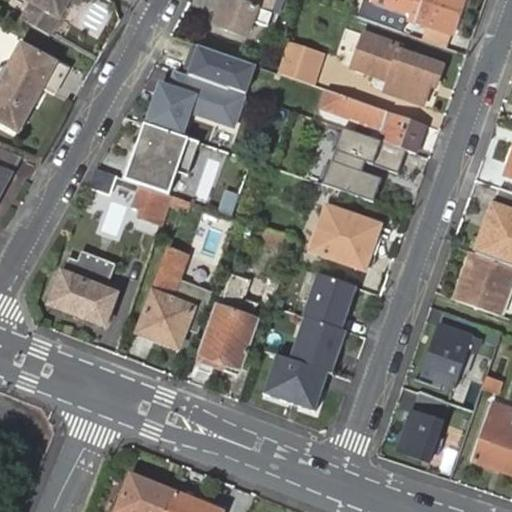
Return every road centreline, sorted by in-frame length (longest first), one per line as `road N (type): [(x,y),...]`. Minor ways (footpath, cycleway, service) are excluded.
road 1 (residential): [(342,479),(510,0)]
road 2 (residential): [(161,2),(0,295)]
road 3 (tertiary): [(342,479),(108,392)]
road 4 (residential): [(108,392),(60,511)]
